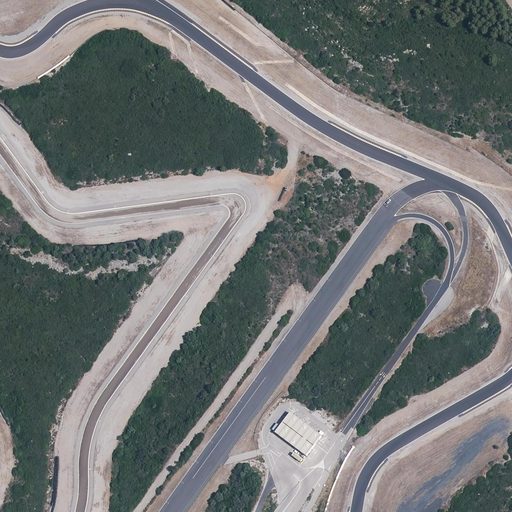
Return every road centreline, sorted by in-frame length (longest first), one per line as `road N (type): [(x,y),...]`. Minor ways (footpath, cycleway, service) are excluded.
road 1 (track): [(138,511),(286,307),(323,304)]
road 2 (track): [(414,511),(500,420)]
